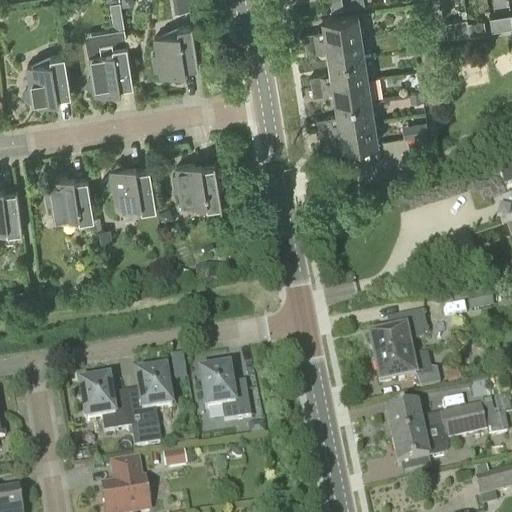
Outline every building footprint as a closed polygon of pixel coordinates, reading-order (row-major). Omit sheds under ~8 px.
[(124,27),(119,2),(110,3),(113,24),(118,28),(124,27)] [(322,19),(324,31),(303,34),(305,45),(361,36),(357,14),(322,19)] [(511,26),(510,14),(490,17),(492,30),(511,26)] [(469,34),(466,18),(445,22),(448,37),(469,34)] [(466,18),(469,34),(485,31),(484,20),(467,22),(467,18),(466,18)] [(198,66),(192,26),(177,28),(178,34),(154,37),(161,77),(186,73),(185,68),(198,66)] [(89,56),(92,73),(83,85),(95,94),(95,96),(121,92),(120,87),(133,85),(125,31),(120,32),(109,33),(88,37),(91,56),(89,56)] [(364,57),(361,36),(305,45),(306,55),(327,52),(329,63),(364,57)] [(27,66),(30,84),(21,96),(33,105),(33,106),(58,102),(57,97),(71,95),(65,55),(50,57),(51,62),(27,66)] [(329,63),(330,74),(310,77),(311,87),(367,78),(364,57),(329,63)] [(367,78),(311,87),(313,97),(333,94),(335,105),(371,100),(367,78)] [(423,102),(421,92),(410,94),(412,104),(423,102)] [(335,105),(337,117),(316,120),(318,130),(374,121),(371,100),(335,105)] [(374,121),(318,130),(320,140),(340,137),(342,149),(377,143),(374,121)] [(427,134),(425,124),(414,126),(416,136),(427,134)] [(110,170),(111,172),(103,183),(114,191),(117,209),(140,205),(141,211),(156,208),(149,168),(136,170),(136,165),(122,168),(117,163),(113,169),(110,170)] [(176,167),(177,174),(172,175),(175,191),(179,190),(182,207),(206,203),(207,208),(221,205),(215,166),(202,168),(201,163),(176,167)] [(48,180),(49,187),(45,188),(47,204),(52,203),(55,219),(78,216),(79,221),(94,218),(87,178),(74,180),(73,176),(48,180)] [(0,188),(0,228),(6,228),(7,233),(22,231),(17,191),(3,192),(3,188),(0,188)] [(169,220),(171,214),(169,209),(159,212),(162,222),(169,220)] [(113,244),(110,229),(99,231),(101,246),(113,244)] [(217,266),(193,269),(195,283),(219,280),(217,266)] [(45,295),(45,296),(55,295),(55,294),(54,285),(44,286),(45,295)] [(13,292),(15,306),(29,304),(27,290),(13,292)] [(494,309),(492,295),(468,299),(471,313),(494,309)] [(373,363),(415,354),(412,344),(426,335),(421,313),(392,319),(395,333),(368,339),(373,363)] [(183,354),(171,356),(175,380),(187,378),(183,354)] [(415,354),(373,363),(379,386),(412,378),(415,390),(439,385),(436,371),(429,370),(426,356),(415,356),(415,354)] [(211,366),(206,368),(203,371),(203,373),(199,374),(205,411),(221,409),(224,423),(251,418),(246,390),(233,392),(229,369),(225,370),(225,367),(220,366),(215,365),(211,366)] [(161,445),(158,425),(155,411),(172,409),(165,371),(162,372),(161,370),(157,368),(152,367),(147,368),(143,370),(139,373),(140,375),(136,376),(139,399),(126,401),(131,430),(134,449),(161,445)] [(452,369),(443,371),(446,384),(455,382),(452,369)] [(131,430),(126,401),(113,403),(109,381),(105,381),(105,379),(100,377),(95,377),(91,377),(86,379),(83,382),(83,385),(79,385),(85,423),(101,420),(104,434),(131,430)] [(480,407),(439,416),(442,430),(500,417),(497,408),(493,409),(491,401),(479,404),(480,407)] [(439,416),(419,421),(416,406),(384,413),(391,441),(442,430),(439,416)] [(504,416),(500,417),(442,430),(444,441),(485,432),(487,438),(508,434),(504,416)] [(442,430),(391,441),(397,468),(442,458),(446,451),(444,441),(442,430)] [(242,456),(241,446),(231,447),(231,454),(235,457),(242,456)] [(185,466),(183,452),(168,455),(170,468),(185,466)] [(147,490),(146,491),(144,481),(140,481),(137,461),(112,465),(115,485),(102,487),(106,511),(145,511),(149,511),(148,502),(149,502),(151,500),(151,496),(151,494),(149,492),(147,490)] [(511,470),(474,479),(479,497),(481,506),(496,502),(494,493),(511,488),(511,470)] [(21,511),(18,494),(0,497),(0,511),(21,511)]
